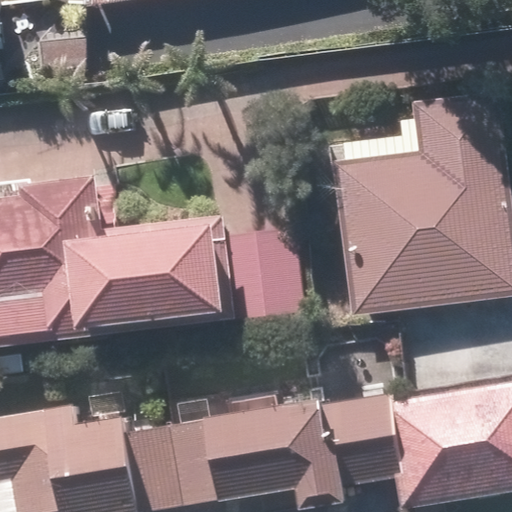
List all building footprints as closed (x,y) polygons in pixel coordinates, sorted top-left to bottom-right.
[(0,9),(0,83),(9,82),(0,9)] [(511,167),(503,93),(401,106),(405,139),(330,148),(351,322),(511,301),(511,167)] [(0,346),(231,333),(224,226),(102,233),(99,182),(0,188),(0,346)] [(297,221),(224,226),(231,333),(304,328),(297,221)] [(227,511),(299,502),(300,511),(338,511),(354,510),(351,486),(405,479),(393,387),(77,430),(74,406),(0,415),(0,511),(227,511)] [(511,393),(399,407),(411,508),(511,495),(511,393)]
